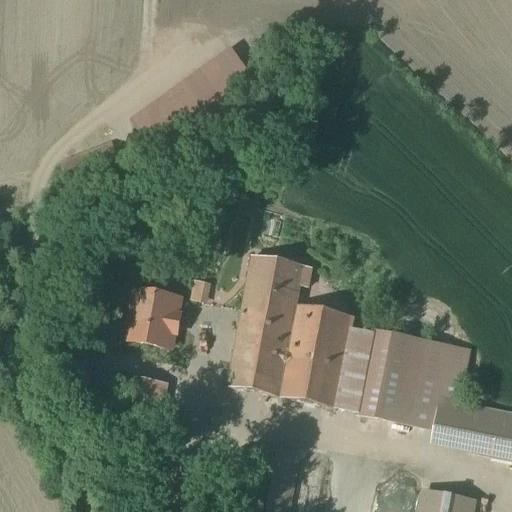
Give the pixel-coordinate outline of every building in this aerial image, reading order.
[(254,121),(210,63),(148,111),(177,149),(211,123),(226,143),(254,121)] [(109,179),(99,154),(55,171),(65,196),(109,179)] [(314,272),(244,258),(218,391),(425,433),(421,451),(511,468),(511,422),(449,410),(460,356),(345,333),(348,321),(297,310),(300,294),(309,296),(314,272)] [(206,289),(191,286),(186,305),(202,308),(206,289)] [(179,302),(126,295),(118,349),(171,357),(179,302)] [(160,389),(113,380),(98,458),(145,467),(160,389)] [(290,511),(300,469),(261,461),(250,511),(290,511)] [(198,511),(199,470),(155,470),(155,511),(198,511)] [(469,511),(471,509),(418,498),(414,511),(469,511)]
